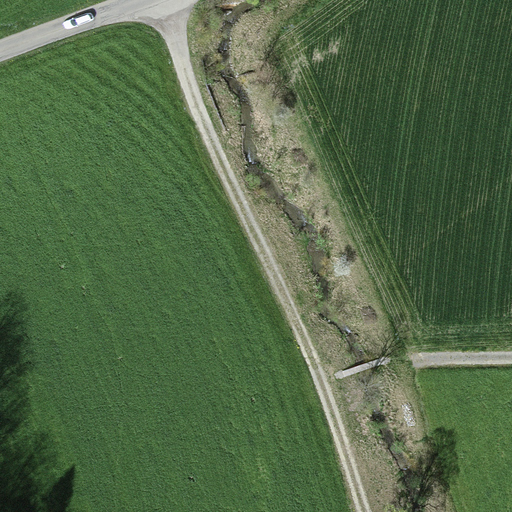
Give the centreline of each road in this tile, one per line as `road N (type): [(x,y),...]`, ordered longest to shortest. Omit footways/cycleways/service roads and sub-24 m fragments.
road 1 (track): [(363,511),(325,389),(208,130),(162,0)]
road 2 (unclassified): [(134,0),(0,50)]
